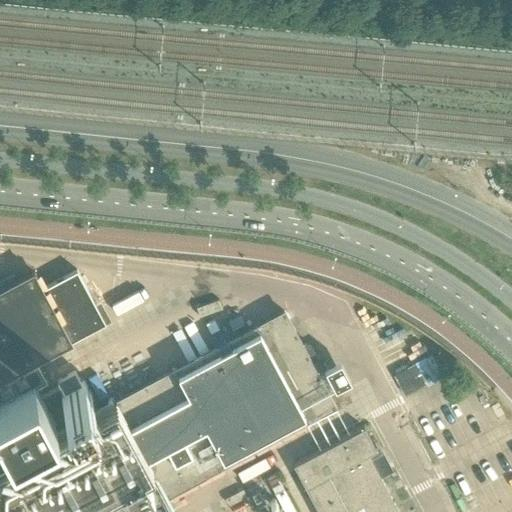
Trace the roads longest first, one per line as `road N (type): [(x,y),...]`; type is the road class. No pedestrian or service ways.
road 1 (secondary): [(0,194),(246,217),(335,236),(440,287),(511,346)]
road 2 (secondary): [(511,286),(435,237),(313,194),(0,160)]
